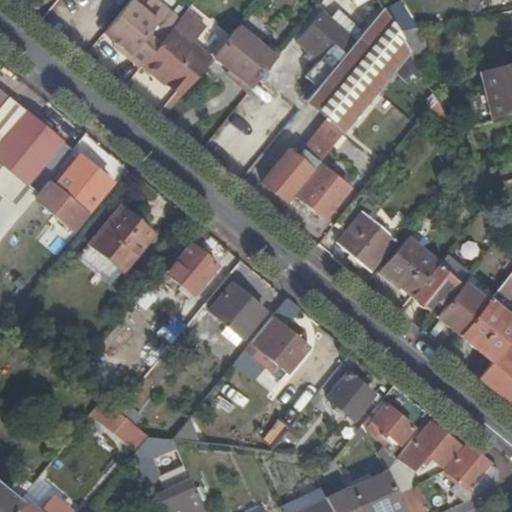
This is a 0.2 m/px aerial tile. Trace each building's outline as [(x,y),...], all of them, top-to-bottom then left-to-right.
[(140,70),(143,66),(178,24),(149,0),(132,0),(104,35),(129,56),(127,59),(140,70)] [(309,156),(320,165),(411,55),(398,34),(384,8),(364,33),(320,87),(307,103),(329,120),(304,151),(309,156)] [(178,24),(143,66),(182,97),(213,60),(194,44),(208,27),(189,10),(178,24)] [(308,78),(320,87),(364,33),(356,27),(348,36),(323,14),(298,43),(321,64),(308,78)] [(239,84),(250,93),(279,58),(241,26),(216,56),(243,79),(239,84)] [(411,55),(412,57),(427,53),(424,29),(398,34),(411,55)] [(487,119),(511,113),(511,62),(476,70),(487,119)] [(0,124),(14,108),(0,96),(0,124)] [(444,126),(450,122),(438,100),(431,109),(444,126)] [(302,164),(309,156),(304,151),(329,120),(307,103),(275,142),(289,152),(302,164)] [(0,242),(34,201),(38,196),(0,164),(0,145),(3,142),(24,116),(14,108),(0,124),(0,242)] [(71,154),(24,116),(3,142),(0,145),(0,164),(38,196),(49,182),(71,154)] [(221,156),(241,132),(230,124),(211,148),(221,156)] [(38,196),(34,201),(71,232),(111,184),(73,152),(49,182),(38,196)] [(312,171),(302,164),(289,152),(263,183),(286,203),(312,171)] [(343,199),(351,190),(323,167),(297,198),(325,221),(339,203),(343,207),(348,202),(343,199)] [(362,193),(336,225),(347,234),(338,245),(371,271),(395,243),(365,218),(379,208),(362,193)] [(155,237),(120,209),(89,247),(123,275),(155,237)] [(380,272),(412,298),(439,266),(408,240),(380,272)] [(218,269),(191,246),(167,275),(195,298),(218,269)] [(468,274),(448,257),(414,299),(429,311),(437,301),(443,305),(468,274)] [(459,337),(492,364),(507,346),(511,340),(511,272),(493,295),(460,336),(459,337)] [(438,318),(460,336),(493,295),(471,277),(438,318)] [(242,340),(265,313),(232,287),(210,313),(242,340)] [(298,309),(287,299),(266,325),(273,330),(257,350),(283,371),(279,376),(283,379),(308,349),(283,327),(298,309)] [(158,337),(171,348),(188,327),(174,316),(158,337)] [(511,405),(511,350),(507,346),(492,364),(480,379),(511,405)] [(327,399),(353,421),(374,396),(348,374),(327,399)] [(363,425),(381,401),(374,396),(353,421),(360,427),(363,425)] [(117,413),(102,400),(95,409),(111,421),(117,413)] [(386,405),(381,401),(363,425),(367,429),(386,405)] [(125,404),(117,413),(134,427),(141,418),(125,404)] [(414,429),(386,405),(367,429),(380,439),(385,433),(400,445),(414,429)] [(414,445),(411,442),(398,458),(397,459),(414,473),(421,465),(425,468),(432,460),(443,469),(460,448),(431,424),(414,445)] [(453,491),(468,503),(497,489),(499,473),(466,446),(446,471),(460,483),(453,491)] [(384,447),(378,455),(387,472),(393,465),(397,459),(398,458),(384,447)] [(387,472),(387,473),(399,496),(404,493),(401,488),(404,487),(393,465),(387,472)] [(204,511),(191,484),(183,466),(157,477),(159,481),(147,487),(159,511),(204,511)] [(348,490),(358,511),(405,511),(407,511),(399,496),(387,473),(348,490)] [(320,487),(279,508),(280,511),(358,511),(348,490),(348,489),(325,499),(320,487)] [(0,511),(9,511),(16,504),(0,490),(0,511)] [(399,496),(407,511),(423,511),(412,490),(404,493),(399,496)] [(35,511),(20,499),(16,504),(9,511),(35,511)]
